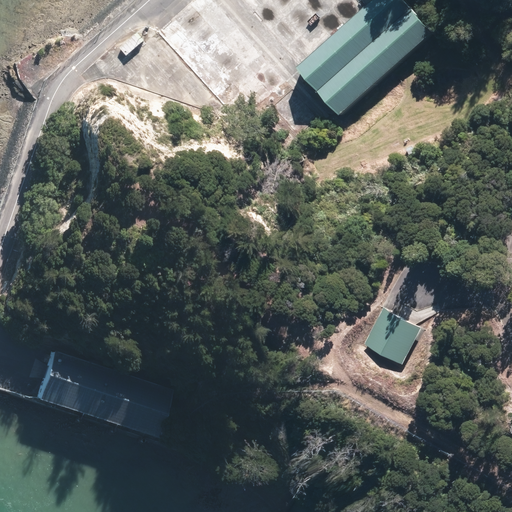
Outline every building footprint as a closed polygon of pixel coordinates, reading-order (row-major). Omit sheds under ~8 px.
[(169,51),(219,7),(212,0),(197,0),(156,37),(169,51)] [(432,36),(399,0),(375,0),(298,70),(341,117),(432,36)] [(219,7),(169,51),(186,71),(236,27),(219,7)] [(236,27),(186,71),(202,88),(251,44),(236,27)] [(138,32),(119,46),(127,56),(145,42),(138,32)] [(251,44),(202,88),(218,107),(268,63),(251,44)] [(268,63),(218,107),(235,126),(285,82),(268,63)] [(413,146),(407,149),(409,155),(415,152),(413,146)] [(431,326),(386,304),(364,348),(409,370),(431,326)] [(147,442),(161,394),(45,361),(31,409),(147,442)]
